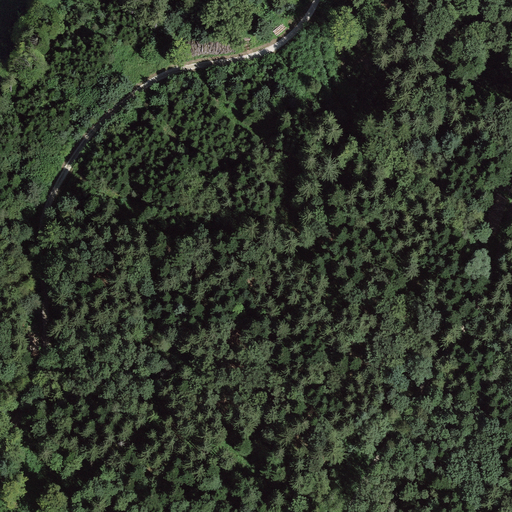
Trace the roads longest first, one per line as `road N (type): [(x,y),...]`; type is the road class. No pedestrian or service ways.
road 1 (track): [(296,0),(270,37),(147,89),(101,123),(68,165),(43,204),(41,367),(21,404),(0,419)]
road 2 (track): [(354,511),(494,259),(511,202)]
